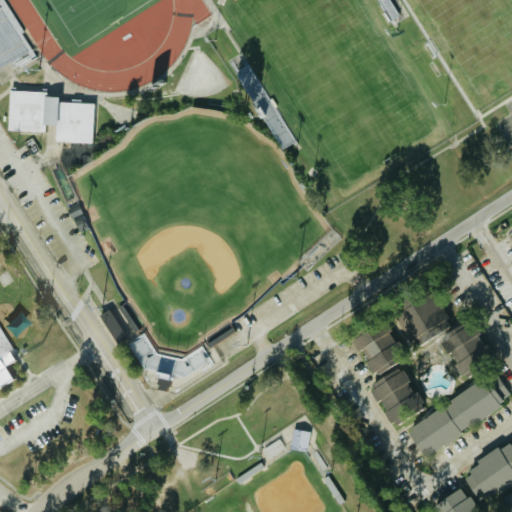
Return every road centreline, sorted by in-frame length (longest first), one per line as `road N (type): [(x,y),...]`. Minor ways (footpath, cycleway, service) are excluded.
road 1 (residential): [(311,329),(410,476),(426,488),(442,482),(511,428),(440,244)]
road 2 (tertiary): [(152,428),(511,195)]
road 3 (tertiary): [(152,428),(0,191)]
road 4 (tertiary): [(39,511),(152,428)]
